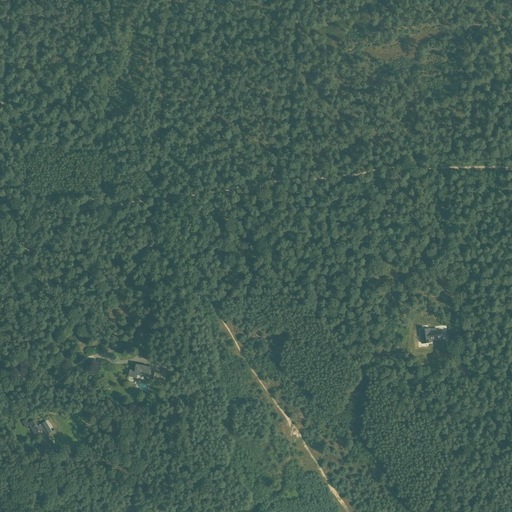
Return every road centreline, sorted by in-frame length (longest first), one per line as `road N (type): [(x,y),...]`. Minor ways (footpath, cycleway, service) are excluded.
road 1 (track): [(5,212),(98,208),(399,168),(511,165)]
road 2 (track): [(155,203),(167,0)]
road 3 (track): [(41,16),(38,96),(5,212)]
